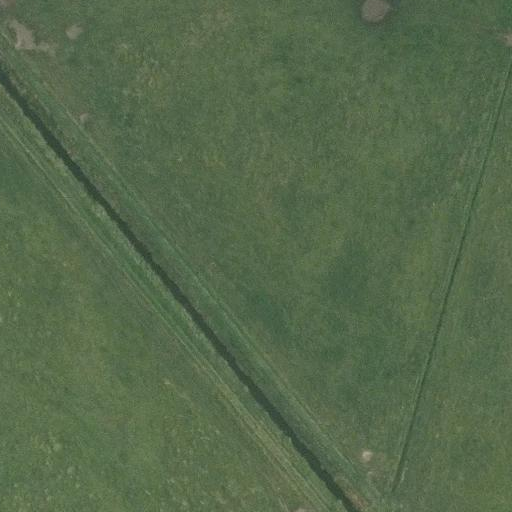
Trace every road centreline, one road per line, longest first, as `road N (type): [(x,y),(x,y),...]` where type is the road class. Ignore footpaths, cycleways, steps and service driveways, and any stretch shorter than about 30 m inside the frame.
road 1 (track): [(378,511),(0,48)]
road 2 (track): [(308,511),(0,113)]
